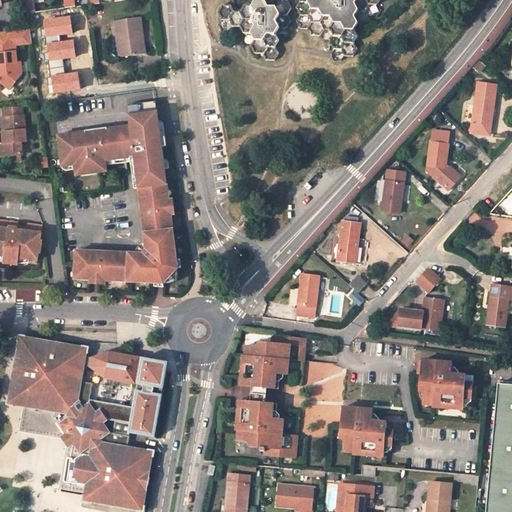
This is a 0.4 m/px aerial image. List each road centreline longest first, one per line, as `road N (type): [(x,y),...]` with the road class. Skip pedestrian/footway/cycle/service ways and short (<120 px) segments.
road 1 (residential): [(238,311),(250,322),(348,334),(511,151)]
road 2 (tertiary): [(355,173),(502,0)]
road 3 (residential): [(183,0),(207,214)]
road 4 (tertiary): [(244,303),(355,173)]
road 5 (tertiary): [(179,511),(214,345)]
road 6 (tertiary): [(185,347),(163,511)]
road 7 (residential): [(65,310),(41,189),(0,183)]
